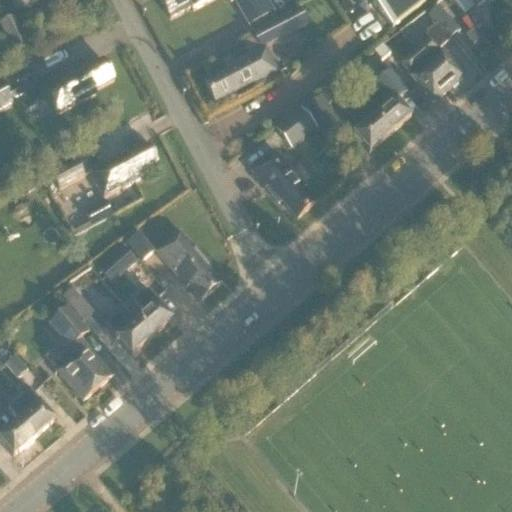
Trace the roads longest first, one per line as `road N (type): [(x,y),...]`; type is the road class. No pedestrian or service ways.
road 1 (primary): [(15,511),(272,293)]
road 2 (residential): [(272,293),(116,0)]
road 3 (primary): [(272,293),(511,93)]
